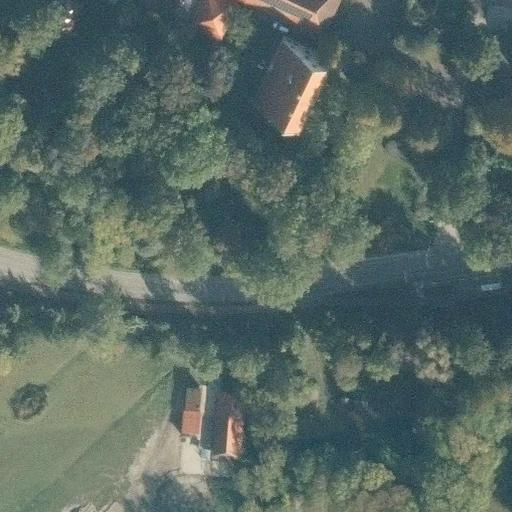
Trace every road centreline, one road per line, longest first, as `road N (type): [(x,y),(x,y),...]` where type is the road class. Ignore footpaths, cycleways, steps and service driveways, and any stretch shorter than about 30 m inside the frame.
road 1 (secondary): [(452,267),(174,286),(4,259)]
road 2 (unclassified): [(452,267),(458,89),(475,0)]
